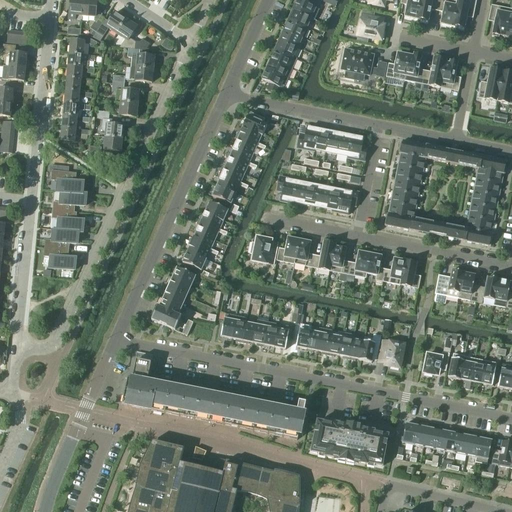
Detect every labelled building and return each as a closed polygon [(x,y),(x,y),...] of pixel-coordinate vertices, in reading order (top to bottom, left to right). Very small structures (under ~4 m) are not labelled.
[(71,0),(69,20),(82,21),(82,17),(84,0),(79,0),(71,0)] [(95,13),(97,2),(84,0),(82,17),(94,18),(94,23),(90,30),(96,34),(103,24),(99,21),(102,15),(99,14),(95,13)] [(365,0),(365,2),(369,3),(369,6),(383,9),(385,1),(392,2),(392,0),(365,0)] [(416,23),(420,0),(401,0),(400,5),(407,6),(404,20),(416,23)] [(420,0),(416,23),(427,25),(429,16),(430,11),(437,12),(439,0),(420,0)] [(444,0),(439,0),(437,12),(443,14),(440,28),(452,30),(457,3),(444,0)] [(457,3),(452,30),(463,32),(466,18),(473,20),(476,0),(469,0),(468,5),(457,3)] [(319,11),(318,10),(314,8),(310,7),(306,5),(302,3),(298,1),(297,3),(295,3),(295,5),(296,6),(293,12),(310,19),(315,22),(319,11)] [(505,38),(510,10),(491,7),(488,23),(495,24),(492,38),(499,39),(499,37),(505,38)] [(289,22),(306,29),(310,19),(293,12),(289,22)] [(115,14),(109,24),(105,21),(103,24),(96,34),(103,38),(109,30),(117,35),(126,21),(115,14)] [(381,41),(383,41),(385,34),(382,33),(384,27),(378,26),(379,20),(361,16),(357,37),(381,42),(381,41)] [(139,44),(135,44),(129,40),(137,29),(126,21),(117,35),(125,41),(119,49),(128,50),(135,51),(140,51),(145,52),(149,46),(142,41),(139,44)] [(284,31),(304,40),(308,30),(306,29),(289,22),(284,31)] [(304,40),(284,31),(280,41),(297,49),(300,50),(304,40)] [(77,39),(76,42),(70,42),(69,54),(83,56),(84,45),(90,46),(90,47),(96,47),(97,43),(91,40),(77,39)] [(276,51),(293,59),(297,49),(280,41),(276,51)] [(2,54),(11,55),(9,68),(25,69),(27,69),(28,68),(28,62),(27,61),(26,61),(26,56),(15,55),(16,47),(3,46),(2,54)] [(131,69),(153,71),(154,58),(139,57),(140,51),(135,51),(128,50),(127,59),(132,59),(131,69)] [(271,61),(293,71),(297,61),(293,59),(276,51),(271,61)] [(384,79),(386,65),(379,64),(377,71),(371,70),(374,57),(345,51),(341,72),(346,73),(345,79),(354,81),(355,75),(370,78),(370,76),(376,77),(376,78),(384,79)] [(409,57),(410,55),(402,53),(401,56),(397,55),(395,66),(388,65),(386,79),(404,82),(409,57)] [(95,57),(89,56),(83,56),(69,54),(68,67),(82,68),(88,69),(89,61),(95,61),(95,57)] [(422,86),(425,72),(418,71),(419,67),(421,57),(414,56),(413,58),(409,57),(404,82),(422,86)] [(425,72),(422,86),(440,89),(445,64),(446,62),(434,60),(432,69),(431,74),(425,72)] [(267,71),(288,81),(293,71),(271,61),(267,70),(267,71)] [(445,64),(440,89),(458,93),(461,80),(454,78),(457,64),(450,63),(450,65),(445,64)] [(3,67),(2,81),(24,83),(25,69),(9,68),(3,67)] [(82,68),(68,67),(67,79),(81,81),(82,68)] [(153,71),(131,69),(129,82),(152,84),(153,71)] [(288,81),(267,71),(262,81),(270,85),(268,91),(276,95),(279,89),(284,91),(288,81)] [(497,103),(503,73),(490,71),(487,85),(481,84),(478,99),(497,103)] [(511,75),(503,73),(497,103),(511,106),(511,75)] [(112,85),(124,86),(125,78),(113,77),(112,85)] [(81,81),(67,79),(66,92),(80,93),(81,81)] [(121,104),(138,106),(139,93),(124,92),(124,86),(112,85),(112,93),(116,94),(115,103),(111,102),(111,103),(121,104)] [(0,104),(11,105),(13,92),(0,90),(0,104)] [(80,93),(66,92),(64,104),(78,105),(80,93)] [(299,95),(289,93),(288,101),(298,103),(299,95)] [(11,105),(0,104),(0,117),(10,119),(11,105)] [(78,105),(64,104),(63,117),(77,118),(78,111),(84,111),(90,111),(91,107),(78,105)] [(138,106),(121,104),(119,117),(136,119),(138,106)] [(97,120),(109,121),(110,114),(98,112),(97,120)] [(253,115),(251,119),(247,117),(243,127),(262,136),(267,126),(263,124),(264,120),(253,115)] [(62,129),(76,131),(77,118),(63,117),(62,129)] [(124,141),(126,139),(127,132),(123,132),(123,128),(108,126),(109,121),(97,120),(96,128),(107,129),(106,139),(122,141),(124,141)] [(236,136),(265,149),(266,148),(258,145),(262,137),(262,136),(243,127),(242,128),(243,129),(240,134),(238,133),(236,136)] [(314,152),(318,132),(313,131),(314,129),(307,127),(305,138),(300,137),(297,148),(314,152)] [(76,131),(62,129),(61,142),(75,143),(76,131)] [(325,154),(329,133),(323,132),(323,133),(318,132),(314,152),(325,154)] [(337,156),(341,135),(329,133),(325,154),(337,156)] [(348,158),(352,139),(347,138),(347,137),(341,135),(337,156),(348,158)] [(234,147),(253,156),(257,148),(264,151),(265,149),(236,136),(235,140),(237,141),(234,147)] [(352,139),(348,158),(365,162),(367,150),(362,149),(364,139),(357,137),(357,140),(352,139)] [(122,141),(106,139),(104,152),(121,154),(122,141)] [(421,159),(423,147),(401,143),(399,155),(400,155),(421,159)] [(227,156),(256,169),(257,168),(249,164),(253,156),(234,147),(231,154),(229,153),(227,156)] [(452,165),(454,153),(451,153),(448,152),(446,152),(423,147),(421,159),(425,160),(425,159),(430,161),(446,164),(448,164),(452,165)] [(102,149),(90,148),(89,155),(101,157),(102,149)] [(478,170),(481,159),(462,155),(459,154),(457,154),(454,153),(452,165),(455,166),(457,166),(473,169),(478,170)] [(423,172),(425,160),(421,159),(400,155),(398,167),(423,172)] [(225,167),(244,176),(248,167),(255,171),(256,169),(227,156),(226,160),(228,161),(225,167)] [(505,176),(507,164),(481,159),(478,170),(478,171),(503,175),(505,176)] [(219,176),(247,189),(248,187),(240,184),(244,176),(225,167),(222,174),(220,173),(219,176)] [(427,172),(423,172),(398,167),(397,171),(396,179),(420,184),(422,176),(422,174),(426,175),(427,172)] [(500,187),(503,175),(478,171),(477,180),(472,179),(472,181),(476,182),(500,187)] [(52,173),(51,181),(57,182),(56,193),(86,196),(82,195),(83,188),(82,188),(82,183),(75,182),(76,175),(52,173)] [(217,187),(235,196),(239,187),(247,190),(247,189),(219,176),(217,179),(220,180),(217,187)] [(424,185),(420,184),(396,179),(393,191),(418,196),(420,186),(424,187),(424,185)] [(292,203),(296,183),(279,180),(277,191),(282,192),(280,203),(287,204),(287,202),(292,203)] [(498,199),(500,187),(476,182),(474,192),(470,192),(469,194),(474,195),(498,199)] [(303,206),(308,185),(296,183),(292,203),(297,204),(297,205),(303,206)] [(308,185),(303,206),(315,208),(319,188),(308,185)] [(235,196),(217,187),(212,197),(231,206),(235,196)] [(326,211),(330,190),(319,188),(315,208),(326,211)] [(337,212),(341,192),(330,190),(326,211),(332,212),(332,211),(337,212)] [(422,197),(418,196),(393,191),(391,204),(415,209),(417,198),(421,199),(422,197)] [(341,192),(337,212),(342,213),(342,215),(348,216),(350,206),(356,207),(358,195),(341,192)] [(53,212),(76,214),(74,214),(75,207),(84,208),(84,203),(85,203),(86,196),(56,193),(56,194),(60,194),(59,205),(53,204),(53,212)] [(496,212),(498,199),(474,195),(472,205),(467,204),(467,206),(471,207),(496,212)] [(209,204),(204,214),(223,222),(228,212),(209,204)] [(419,209),(415,209),(391,204),(389,215),(409,219),(413,220),(415,211),(419,212),(419,209)] [(493,224),(496,212),(471,207),(469,217),(465,216),(465,218),(469,219),(493,224)] [(53,212),(52,220),(57,220),(56,231),(52,231),(82,234),(82,229),(83,229),(84,221),(76,221),(76,214),(53,212)] [(199,219),(198,223),(219,232),(220,231),(223,222),(204,214),(202,220),(199,219)] [(409,219),(389,215),(387,215),(384,227),(407,231),(409,219)] [(437,237),(440,226),(436,225),(434,225),(418,222),(413,221),(413,220),(409,219),(407,231),(429,236),(432,236),(434,237),(437,237)] [(491,236),(493,224),(469,219),(466,231),(491,236)] [(199,227),(196,234),(214,242),(218,234),(219,232),(198,223),(196,226),(199,227)] [(464,243),(466,231),(461,230),(445,227),(443,226),(440,226),(437,237),(441,238),(443,238),(446,239),(464,243)] [(46,242),(45,250),(68,252),(68,245),(76,246),(76,240),(77,240),(78,234),(82,235),(82,234),(52,231),(51,242),(46,242)] [(493,236),(491,236),(466,231),(464,243),(490,248),(493,236)] [(190,239),(189,242),(210,252),(211,250),(214,242),(196,234),(193,240),(190,239)] [(255,245),(252,244),(250,255),(253,256),(252,262),(273,267),(277,249),(270,248),(271,242),(265,241),(266,239),(258,237),(258,239),(256,239),(255,245)] [(294,266),(299,239),(288,237),(285,251),(279,250),(276,262),(294,266)] [(299,239),(294,266),(312,269),(314,257),(308,256),(310,244),(306,243),(307,241),(299,239)] [(188,252),(187,253),(206,262),(207,260),(209,253),(213,255),(215,252),(211,250),(210,252),(189,242),(187,246),(190,247),(188,252)] [(314,257),(312,269),(329,273),(335,246),(323,244),(321,258),(314,257)] [(335,246),(329,273),(340,275),(339,282),(346,284),(346,283),(346,281),(347,276),(350,264),(343,263),(346,248),(335,246)] [(45,250),(44,258),(50,258),(48,270),(73,272),(74,267),(75,259),(67,259),(68,252),(45,250)] [(350,264),(347,276),(346,281),(346,283),(350,284),(352,277),(365,280),(366,275),(370,256),(370,253),(363,252),(362,254),(358,253),(356,265),(350,264)] [(187,253),(182,264),(201,272),(206,262),(187,253)] [(382,283),(385,271),(379,270),(380,265),(379,265),(381,258),(370,256),(366,275),(376,277),(375,282),(382,283)] [(385,271),(382,283),(400,287),(405,260),(398,259),(398,261),(394,260),(391,272),(385,271)] [(405,260),(400,287),(418,290),(420,278),(414,277),(416,265),(413,264),(413,262),(405,260)] [(172,280),(191,288),(195,278),(176,269),(172,280)] [(438,277),(435,296),(437,296),(435,304),(445,306),(447,298),(458,300),(463,275),(464,275),(464,274),(452,272),(450,279),(438,277)] [(267,274),(265,282),(272,284),(273,276),(267,274)] [(463,275),(458,300),(476,304),(479,288),(473,287),(475,277),(464,275),(463,275)] [(479,288),(476,304),(482,305),(483,299),(494,302),(498,282),(499,282),(499,281),(487,279),(485,289),(479,288)] [(191,288),(172,280),(167,290),(186,298),(191,288)] [(498,282),(494,302),(493,307),(511,311),(511,305),(511,294),(508,294),(510,284),(499,282),(498,282)] [(186,298),(167,290),(163,299),(182,308),(186,298)] [(182,308),(163,299),(159,309),(157,308),(177,318),(178,317),(182,308)] [(177,318),(157,308),(151,321),(159,325),(160,325),(162,327),(163,326),(163,327),(166,328),(167,328),(171,330),(174,332),(175,332),(181,318),(178,317),(177,318)] [(231,340),(236,317),(225,315),(224,321),(220,338),(221,339),(221,338),(231,340)] [(236,317),(231,340),(238,342),(238,344),(242,345),(246,324),(247,320),(236,317)] [(263,349),(268,324),(257,321),(256,326),(253,345),(260,346),(259,348),(263,349)] [(256,326),(246,324),(242,345),(245,345),(246,343),(253,345),(256,326)] [(268,324),(263,349),(267,350),(267,348),(274,349),(279,326),(268,324)] [(279,326),(274,349),(285,351),(284,351),(285,351),(290,328),(279,326)] [(307,351),(311,328),(300,326),(296,349),(306,351),(307,351)] [(317,353),(322,330),(311,328),(307,351),(306,351),(306,353),(310,354),(310,352),(317,353)] [(322,330),(317,353),(324,354),(324,356),(328,357),(333,332),(322,330)] [(333,332),(328,357),(331,358),(332,356),(339,357),(344,334),(333,332)] [(344,334),(339,357),(346,359),(345,361),(349,361),(354,338),(354,336),(344,334)] [(354,338),(349,361),(352,362),(353,360),(359,361),(359,362),(360,362),(364,342),(364,340),(354,338)] [(445,340),(442,354),(441,359),(427,356),(423,374),(424,375),(424,377),(431,378),(432,376),(438,377),(439,371),(445,373),(452,341),(445,340)] [(364,342),(360,362),(371,364),(371,363),(374,345),(375,345),(375,344),(364,342)] [(399,370),(404,346),(383,342),(379,359),(386,361),(385,367),(391,368),(390,370),(398,372),(398,370),(399,370)] [(459,382),(464,358),(452,356),(451,361),(448,379),(448,380),(450,380),(451,382),(453,382),(454,381),(459,382)] [(464,358),(459,382),(460,382),(460,381),(466,382),(465,391),(468,392),(470,385),(475,360),(464,359),(464,358)] [(485,362),(475,360),(470,385),(468,392),(472,393),(474,384),(481,385),(485,362)] [(151,365),(136,361),(132,381),(127,380),(126,387),(125,387),(123,399),(122,406),(126,407),(297,441),(298,435),(299,436),(305,405),(298,403),(297,410),(155,382),(158,370),(150,368),(151,365)] [(485,362),(481,385),(491,387),(491,388),(492,388),(496,364),(485,362)] [(511,367),(502,366),(498,389),(509,391),(511,375),(511,367)] [(315,435),(311,454),(318,455),(325,456),(325,458),(331,459),(334,460),(338,461),(345,462),(345,463),(347,463),(358,465),(358,464),(367,466),(368,465),(381,468),(385,449),(386,447),(387,442),(388,437),(376,434),(374,434),(374,433),(364,431),(365,428),(357,427),(354,426),(353,426),(341,424),(341,426),(331,424),(331,426),(317,423),(316,428),(314,435),(315,435)] [(413,447),(417,427),(406,425),(402,444),(413,447)] [(417,427),(413,447),(424,449),(428,429),(417,427)] [(434,451),(438,431),(428,429),(424,449),(434,451)] [(445,453),(449,433),(438,431),(434,451),(445,453)] [(455,455),(459,435),(449,433),(445,453),(455,455)] [(466,457),(469,438),(459,435),(455,455),(466,457)] [(476,459),(480,440),(469,438),(466,457),(476,459)] [(480,440),(476,459),(475,464),(487,466),(491,442),(480,440)] [(286,475),(285,479),(274,477),(275,475),(214,460),(211,472),(180,465),(184,450),(153,443),(151,446),(149,450),(147,454),(145,458),(140,470),(148,472),(147,476),(145,475),(143,481),(139,491),(135,502),(133,511),(132,511),(297,511),(298,508),(299,499),(299,492),(299,479),(286,475)] [(491,466),(498,467),(509,469),(510,464),(511,454),(511,446),(502,444),(501,452),(494,451),(491,466)]
